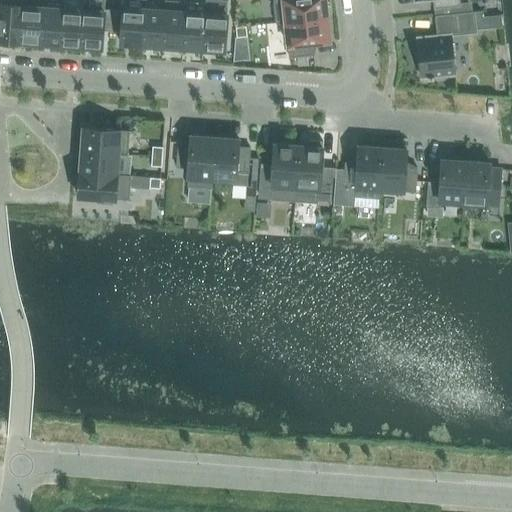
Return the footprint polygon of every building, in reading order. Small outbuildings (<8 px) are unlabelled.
[(0,16),(0,40),(20,42),(22,5),(22,0),(1,0),(1,3),(0,16)] [(22,0),(22,5),(20,42),(40,43),(43,6),(43,0),(22,0)] [(40,43),(60,45),(63,8),(63,0),(43,0),(43,6),(40,43)] [(124,0),(121,43),(142,45),(145,8),(145,0),(124,0)] [(166,0),(165,9),(163,46),(183,48),(185,21),(186,11),(186,1),(173,0),(166,0)] [(206,13),(203,49),(225,51),(228,0),(206,0),(206,12),(206,13)] [(286,22),(328,17),(325,0),(274,0),(277,23),(286,22)] [(459,0),(433,0),(435,9),(460,6),(459,0)] [(63,8),(60,45),(81,46),(83,9),(63,8)] [(145,8),(142,45),(163,46),(165,9),(145,8)] [(102,48),(105,11),(83,9),(81,46),(102,48)] [(185,21),(183,48),(203,49),(206,13),(206,12),(186,11),(185,21)] [(475,11),(435,16),(437,35),(418,37),(422,78),(427,78),(427,79),(434,78),(434,77),(455,75),(451,36),(477,33),(475,11)] [(328,17),(286,22),(290,57),(314,55),(313,43),(330,41),(328,17)] [(247,36),(246,26),(236,27),(237,37),(247,36)] [(82,151),(119,154),(129,154),(130,130),(84,128),(82,151)] [(212,179),(215,137),(191,135),(191,143),(179,142),(177,167),(189,168),(188,187),(212,189),(213,179),(212,179)] [(239,139),(215,137),(212,179),(213,179),(233,181),(233,185),(248,186),(250,148),(238,147),(239,139)] [(307,145),(299,145),(295,201),(317,203),(317,200),(334,201),(336,167),(321,166),(323,141),(307,140),(307,145)] [(295,201),(299,145),(275,143),(273,172),(261,172),(259,196),(271,196),(271,200),(295,201)] [(380,189),(383,147),(359,145),(358,163),(346,162),(345,168),(336,167),(335,186),(344,186),(356,187),(355,197),(379,199),(380,189)] [(383,147),(380,189),(415,192),(417,168),(405,167),(407,149),(383,147)] [(153,148),(153,155),(163,156),(163,148),(153,148)] [(82,151),(81,173),(118,175),(119,154),(82,151)] [(162,164),(163,156),(153,155),(152,164),(162,164)] [(441,201),(463,203),(466,161),(442,159),(441,183),(429,182),(427,206),(441,207),(441,201)] [(489,168),(490,162),(466,161),(463,203),(499,205),(501,169),(489,168)] [(118,175),(81,173),(80,197),(100,198),(100,202),(113,203),(113,199),(130,200),(131,176),(118,175)] [(160,186),(161,178),(151,177),(150,185),(160,186)]
